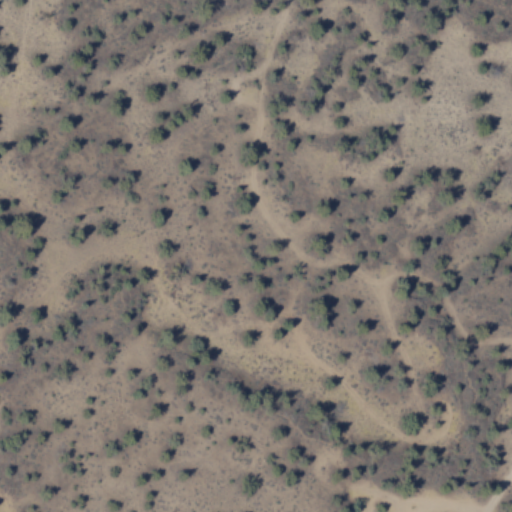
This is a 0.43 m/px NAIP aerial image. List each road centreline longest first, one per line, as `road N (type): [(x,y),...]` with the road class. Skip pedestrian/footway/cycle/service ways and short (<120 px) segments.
road 1 (track): [(284,0),(262,67),(232,86),(257,108),(255,202),(308,261),(433,285),(464,340),(511,341)]
road 2 (track): [(374,273),(421,416),(419,436),(381,425),(307,354),(281,315),(260,326),(264,338),(307,354)]
